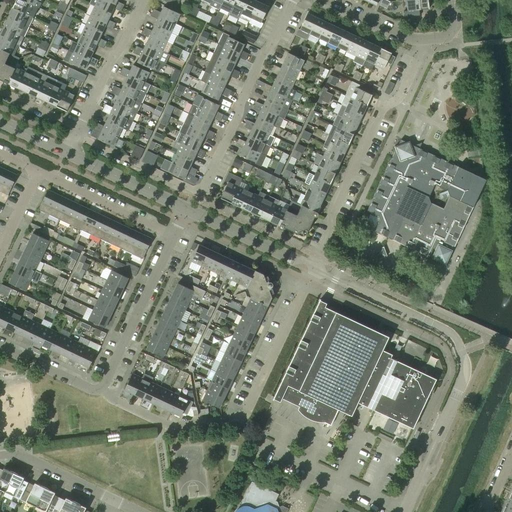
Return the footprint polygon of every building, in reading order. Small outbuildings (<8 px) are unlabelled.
[(22,0),(16,0),(13,8),(33,17),(38,8),(33,6),(34,5),(23,0),(22,0)] [(22,0),(23,0),(34,5),(33,6),(38,8),(39,8),(42,0),(22,0)] [(104,0),(90,0),(89,4),(94,6),(111,14),(113,8),(121,12),(122,8),(104,0)] [(104,0),(122,8),(124,5),(117,1),(117,0),(104,0)] [(211,0),(210,4),(209,6),(219,10),(220,8),(223,0),(211,0)] [(223,0),(220,8),(229,13),(235,0),(223,0)] [(235,0),(229,13),(228,15),(238,19),(241,14),(247,0),(235,0)] [(247,0),(241,14),(251,19),(258,2),(255,1),(254,0),(247,0)] [(407,11),(403,11),(404,18),(420,16),(419,10),(429,9),(427,0),(409,0),(406,0),(407,11)] [(251,19),(249,22),(261,28),(263,24),(261,23),(268,7),(267,6),(266,5),(263,3),(261,4),(258,2),(251,19)] [(94,6),(90,16),(114,27),(115,23),(108,20),(111,14),(94,6)] [(153,9),(152,13),(175,24),(180,14),(164,7),(161,13),(153,9)] [(13,8),(8,17),(29,27),(33,17),(13,8)] [(152,13),(150,16),(157,20),(155,25),(171,33),(175,24),(152,13)] [(307,14),(299,30),(309,34),(317,18),(307,14)] [(90,16),(86,25),(102,33),(105,27),(112,30),(114,27),(90,16)] [(5,21),(3,24),(4,26),(3,27),(20,35),(24,37),(29,27),(8,17),(7,20),(5,21)] [(216,17),(212,24),(217,27),(221,19),(216,17)] [(317,18),(309,34),(318,39),(326,23),(317,18)] [(326,23),(318,39),(328,43),(335,27),(326,23)] [(86,25),(81,34),(105,45),(107,42),(99,38),(102,33),(86,25)] [(145,28),(143,31),(167,42),(171,33),(155,25),(152,31),(145,28)] [(0,33),(0,34),(0,37),(18,46),(19,47),(24,37),(20,35),(3,27),(3,28),(1,29),(0,31),(0,33)] [(335,27),(328,43),(337,47),(344,31),(335,27)] [(143,31),(141,35),(149,38),(146,44),(162,52),(167,42),(143,31)] [(344,31),(337,47),(346,52),(354,36),(344,31)] [(244,32),(241,38),(253,44),(256,37),(244,32)] [(223,33),(218,44),(247,57),(248,54),(241,50),(244,44),(228,37),(229,35),(223,33)] [(81,34),(77,43),(93,51),(96,45),(103,49),(105,45),(81,34)] [(354,36),(346,52),(355,56),(363,40),(354,36)] [(0,49),(9,54),(14,56),(18,46),(0,37),(0,49)] [(363,40),(355,56),(353,62),(362,66),(372,44),(363,40)] [(77,43),(73,53),(96,64),(98,60),(91,57),(93,51),(77,43)] [(136,46),(134,50),(158,61),(162,52),(146,44),(143,50),(136,46)] [(218,44),(213,53),(235,63),(238,57),(245,61),(247,57),(218,44)] [(372,44),(362,66),(371,70),(374,65),(381,49),(372,44)] [(0,80),(3,82),(3,83),(3,84),(3,85),(4,85),(5,86),(6,86),(7,85),(8,85),(8,84),(15,69),(14,69),(9,66),(5,64),(5,63),(9,54),(0,49),(0,80)] [(381,49),(374,65),(383,69),(387,63),(389,64),(393,56),(390,55),(391,53),(381,49)] [(134,50),(133,53),(140,57),(137,63),(158,72),(161,67),(165,65),(165,64),(158,61),(134,50)] [(68,51),(64,60),(84,70),(87,64),(95,67),(96,64),(73,53),(68,51)] [(213,53),(209,62),(238,76),(240,72),(232,69),(235,63),(213,53)] [(288,53),(283,63),(300,70),(304,61),(288,53)] [(9,54),(5,63),(5,64),(9,66),(11,61),(14,56),(9,54)] [(209,62),(205,71),(226,82),(229,76),(237,79),(238,76),(209,62)] [(273,65),(272,68),(295,79),(300,70),(283,63),(281,68),(273,65)] [(123,68),(121,71),(145,82),(149,73),(133,65),(130,71),(123,68)] [(8,84),(10,85),(11,87),(15,88),(16,88),(17,88),(25,72),(15,67),(14,69),(15,69),(8,84)] [(28,67),(25,72),(17,88),(19,89),(19,91),(23,92),(24,92),(27,93),(38,71),(28,67)] [(272,68),(270,72),(277,75),(275,81),(291,89),(295,79),(272,68)] [(74,70),(70,77),(83,83),(87,76),(74,70)] [(38,71),(27,93),(30,94),(31,96),(34,98),(36,97),(37,98),(47,76),(38,71)] [(121,71),(119,74),(127,78),(124,84),(146,94),(150,85),(145,82),(121,71)] [(205,71),(200,81),(206,83),(230,94),(231,91),(224,87),(226,82),(205,71)] [(99,75),(88,75),(88,83),(99,83),(99,75)] [(47,76),(37,98),(38,98),(39,100),(42,101),(44,101),(47,102),(54,86),(57,80),(47,76)] [(264,83),(263,87),(292,100),(296,91),(291,89),(275,81),(272,87),(264,83)] [(351,81),(345,95),(367,105),(372,95),(358,89),(360,85),(351,81)] [(373,84),(372,88),(379,91),(381,87),(380,87),(382,83),(378,82),(377,85),(373,84)] [(389,82),(384,93),(389,95),(394,84),(389,82)] [(206,83),(201,93),(218,100),(220,94),(228,98),(230,94),(206,83)] [(114,86),(112,89),(141,103),(146,94),(124,84),(121,90),(114,86)] [(54,86),(47,102),(49,104),(50,105),(54,107),(55,106),(56,107),(64,91),(54,86)] [(155,86),(152,94),(158,96),(161,88),(155,86)] [(263,87),(261,90),(269,94),(266,100),(282,107),(288,110),(292,100),(263,87)] [(112,89),(111,93),(118,96),(115,102),(137,112),(141,103),(112,89)] [(64,91),(56,107),(67,112),(74,95),(64,91)] [(340,104),(341,105),(362,115),(367,105),(345,95),(340,104)] [(202,98),(198,107),(222,118),(223,115),(216,111),(219,105),(202,98)] [(256,102),(254,105),(278,116),(282,107),(266,100),(263,105),(256,102)] [(105,104),(104,108),(133,122),(137,112),(115,102),(113,108),(105,104)] [(192,104),(188,114),(210,124),(213,118),(220,122),(222,118),(198,107),(192,104)] [(254,105),(253,109),(260,112),(257,118),(274,126),(279,128),(283,119),(278,116),(254,105)] [(341,105),(337,115),(358,125),(358,124),(360,123),(362,120),(361,118),(362,115),(341,105)] [(104,108),(102,111),(109,115),(107,121),(123,128),(128,131),(133,122),(104,108)] [(188,114),(184,123),(213,137),(215,133),(207,130),(210,124),(188,114)] [(337,115),(332,124),(333,125),(337,127),(353,135),(354,132),(356,131),(358,128),(357,126),(358,125),(337,115)] [(247,120),(246,124),(269,135),(274,126),(257,118),(255,124),(247,120)] [(97,123),(95,126),(119,138),(123,128),(107,121),(104,126),(97,123)] [(184,123),(179,132),(201,142),(204,137),(211,140),(213,137),(184,123)] [(246,124),(244,127),(251,131),(249,136),(270,147),(275,137),(269,135),(246,124)] [(333,125),(328,135),(349,144),(353,135),(337,127),(333,125)] [(95,126),(90,136),(114,147),(119,138),(95,126)] [(175,141),(181,144),(204,155),(206,152),(198,148),(201,142),(179,132),(175,141)] [(155,133),(152,140),(158,142),(161,136),(155,133)] [(328,135),(324,144),(328,146),(344,154),(349,144),(328,135)] [(238,139),(237,142),(266,156),(270,147),(249,136),(246,142),(238,139)] [(382,179),(367,211),(379,217),(380,220),(374,232),(419,253),(420,254),(421,254),(427,257),(428,255),(432,256),(431,258),(446,265),(452,251),(450,250),(452,246),(454,247),(457,241),(458,240),(458,239),(463,228),(464,228),(465,227),(464,226),(479,195),(486,180),(471,173),(440,158),(439,157),(438,157),(427,152),(426,151),(424,151),(411,145),(409,141),(406,142),(400,140),(398,146),(394,147),(396,150),(389,164),(388,165),(388,166),(383,177),(382,177),(381,178),(381,179),(382,179)] [(237,142),(235,146),(243,149),(240,155),(255,163),(255,164),(261,167),(266,156),(237,142)] [(181,144),(176,153),(192,161),(195,155),(203,159),(204,155),(181,144)] [(326,150),(323,156),(339,164),(340,163),(342,162),(343,159),(343,157),(344,154),(324,144),(322,148),(326,150)] [(135,145),(130,157),(139,161),(144,149),(135,145)] [(147,151),(142,162),(152,167),(157,156),(147,151)] [(176,153),(172,162),(196,174),(197,170),(190,167),(192,161),(176,153)] [(284,165),(289,155),(283,153),(279,162),(284,165)] [(314,164),(319,166),(335,173),(336,171),(338,170),(339,167),(339,165),(339,164),(323,156),(319,154),(314,164)] [(172,162),(167,172),(184,180),(187,174),(194,177),(196,174),(172,162)] [(319,166),(314,176),(330,183),(335,173),(319,166)] [(259,169),(255,176),(265,181),(268,174),(259,169)] [(6,171),(0,183),(0,191),(8,196),(17,176),(6,171)] [(228,182),(220,198),(231,203),(238,187),(242,179),(228,172),(224,181),(228,182)] [(309,173),(304,183),(309,185),(326,193),(326,192),(328,191),(330,188),(329,186),(330,183),(314,176),(309,173)] [(309,185),(305,195),(321,203),(322,200),(324,199),(326,196),(325,194),(326,193),(309,185)] [(238,187),(231,203),(232,204),(232,205),(236,207),(237,206),(240,208),(248,191),(238,187)] [(48,190),(38,210),(49,215),(58,195),(48,190)] [(248,191),(240,208),(243,209),(244,211),(247,212),(249,212),(250,212),(258,196),(248,191)] [(260,191),(258,196),(250,212),(251,213),(252,214),(255,216),(257,215),(260,217),(270,196),(260,191)] [(58,195),(49,215),(59,220),(69,200),(58,195)] [(300,205),(301,206),(301,205),(316,213),(317,212),(321,203),(305,195),(300,205)] [(270,196),(260,217),(263,218),(263,220),(267,221),(268,221),(270,221),(277,205),(279,201),(270,196)] [(69,200),(59,220),(70,225),(79,205),(69,200)] [(79,205),(70,225),(80,230),(89,210),(79,205)] [(277,205),(270,221),(271,222),(271,224),(275,225),(276,225),(279,226),(287,211),(287,210),(277,205)] [(279,226),(279,227),(279,228),(279,229),(280,229),(280,230),(281,230),(282,230),(283,230),(283,229),(284,229),(284,228),(299,235),(307,232),(314,217),(315,217),(316,218),(317,217),(318,217),(318,216),(318,215),(318,214),(318,213),(317,213),(317,212),(316,213),(301,205),(301,206),(299,211),(297,215),(296,215),(287,211),(279,226)] [(89,210),(80,230),(90,235),(100,215),(89,210)] [(100,215),(90,235),(101,239),(110,220),(100,215)] [(110,220),(101,239),(111,244),(120,224),(110,220)] [(120,224),(111,244),(121,249),(131,229),(120,224)] [(131,229),(121,249),(132,254),(141,234),(131,229)] [(51,238),(53,233),(53,232),(48,230),(45,236),(51,238)] [(33,233),(28,243),(44,251),(49,241),(33,233)] [(141,234),(132,254),(142,259),(152,239),(141,234)] [(28,243),(23,253),(40,261),(44,251),(28,243)] [(199,245),(191,262),(201,266),(209,249),(199,245)] [(384,247),(374,250),(378,259),(387,256),(384,247)] [(209,249),(201,266),(210,270),(218,254),(209,249)] [(23,253),(19,263),(35,271),(40,261),(23,253)] [(218,254),(210,270),(219,275),(227,258),(218,254)] [(227,258),(219,275),(228,279),(236,262),(227,258)] [(236,262),(228,279),(231,280),(229,285),(234,287),(236,283),(238,283),(245,267),(236,262)] [(19,263),(14,273),(31,281),(35,271),(19,263)] [(245,267),(238,283),(247,288),(255,271),(254,271),(245,267)] [(111,270),(107,281),(123,288),(128,278),(111,270)] [(247,288),(246,288),(248,289),(250,297),(250,298),(251,298),(267,306),(268,306),(271,298),(270,295),(269,290),(271,289),(271,288),(272,287),(272,286),(273,285),(272,284),(272,283),(271,283),(270,282),(269,282),(268,281),(266,282),(264,278),(263,274),(255,271),(254,271),(255,271),(247,288)] [(14,273),(9,283),(26,291),(31,281),(14,273)] [(107,281),(102,290),(119,298),(123,288),(107,281)] [(177,283),(173,293),(189,301),(192,295),(201,300),(205,291),(192,285),(190,290),(177,283)] [(1,284),(0,286),(0,294),(8,298),(10,293),(12,289),(1,284)] [(102,290),(97,300),(114,308),(119,298),(102,290)] [(245,291),(235,295),(237,299),(246,296),(245,291)] [(56,292),(50,304),(54,306),(60,294),(56,292)] [(173,293),(168,302),(185,310),(189,301),(173,293)] [(250,298),(246,307),(263,315),(267,306),(251,298),(250,298)] [(320,299),(273,400),(274,399),(280,402),(282,399),(299,407),(297,410),(300,413),(303,416),(306,418),(309,420),(313,421),(316,422),(320,423),(324,423),(331,426),(338,410),(351,416),(357,403),(413,429),(436,379),(391,358),(392,355),(382,350),(388,337),(325,307),(326,304),(320,301),(320,300),(320,299)] [(97,300),(93,310),(109,318),(114,308),(97,300)] [(168,302),(164,312),(181,320),(185,310),(168,302)] [(4,307),(0,315),(0,325),(5,328),(13,312),(4,307)] [(246,307),(242,316),(258,324),(263,315),(246,307)] [(93,310),(88,320),(105,328),(109,318),(93,310)] [(13,312),(5,328),(14,333),(22,316),(13,312)] [(164,312),(160,321),(176,329),(181,320),(164,312)] [(22,316),(14,333),(24,337),(31,320),(22,316)] [(242,316),(238,326),(254,333),(258,324),(242,316)] [(31,320),(24,337),(33,341),(41,325),(31,320)] [(160,321),(155,330),(172,338),(176,329),(160,321)] [(41,325),(33,341),(42,346),(50,329),(41,325)] [(238,326),(233,335),(250,343),(254,333),(238,326)] [(50,329),(42,346),(51,350),(59,333),(50,329)] [(155,330),(151,340),(168,348),(172,338),(155,330)] [(59,333),(51,350),(61,354),(68,338),(59,333)] [(233,335),(229,344),(245,352),(250,343),(233,335)] [(68,338),(61,354),(70,359),(78,342),(68,338)] [(151,340),(146,349),(163,357),(168,348),(151,340)] [(78,342),(70,359),(79,363),(87,347),(78,342)] [(229,344),(225,353),(241,361),(245,352),(229,344)] [(87,347),(79,363),(89,368),(97,351),(87,347)] [(225,353),(220,363),(237,370),(241,361),(225,353)] [(220,363),(216,372),(232,380),(237,370),(220,363)] [(216,372),(211,381),(228,389),(232,380),(216,372)] [(132,374),(124,390),(134,395),(142,378),(132,374)] [(144,374),(142,378),(134,395),(143,399),(151,382),(153,378),(144,374)] [(211,381),(207,390),(224,398),(228,389),(211,381)] [(151,382),(143,399),(152,403),(160,387),(151,382)] [(160,387),(152,403),(161,408),(169,391),(160,387)] [(207,390),(203,400),(219,408),(224,398),(207,390)] [(169,391),(161,408),(171,412),(179,395),(169,391)] [(179,395),(171,412),(180,417),(182,413),(187,415),(193,402),(184,398),(185,397),(181,395),(181,396),(179,395)] [(0,489),(5,492),(14,473),(4,468),(1,473),(0,472),(0,489)] [(14,473),(5,492),(20,500),(27,485),(22,483),(24,478),(14,473)] [(284,511),(282,506),(279,507),(277,502),(275,501),(278,494),(251,482),(240,505),(239,505),(240,508),(238,509),(236,511),(235,511),(284,511)] [(27,485),(20,500),(36,507),(45,488),(35,483),(32,488),(27,485)] [(45,488),(36,507),(45,511),(44,511),(52,511),(58,500),(52,498),(55,493),(45,488)] [(58,500),(52,511),(71,511),(76,503),(66,498),(63,503),(58,500)] [(511,511),(511,504),(506,502),(501,511),(511,511)] [(76,503),(71,511),(83,511),(86,508),(76,503)]
